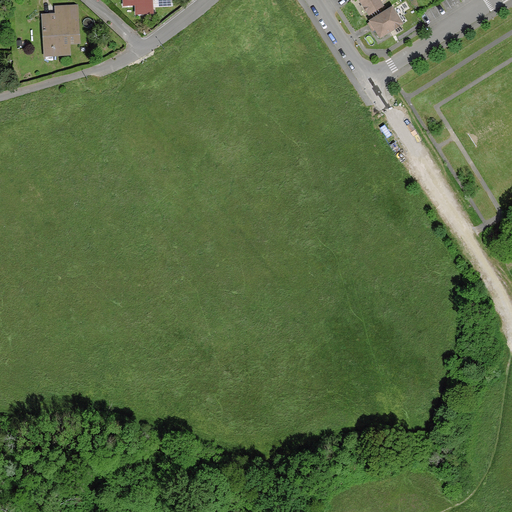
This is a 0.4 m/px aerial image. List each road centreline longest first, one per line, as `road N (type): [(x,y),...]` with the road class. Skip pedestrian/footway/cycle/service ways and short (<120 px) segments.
road 1 (track): [(367,80),(511,321)]
road 2 (residential): [(496,0),(367,80)]
road 3 (residential): [(142,50),(0,98)]
